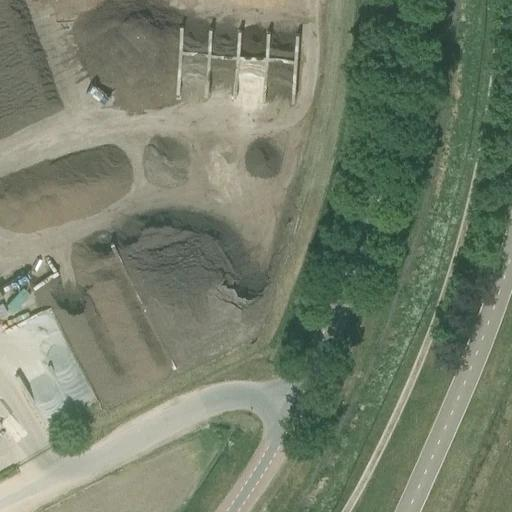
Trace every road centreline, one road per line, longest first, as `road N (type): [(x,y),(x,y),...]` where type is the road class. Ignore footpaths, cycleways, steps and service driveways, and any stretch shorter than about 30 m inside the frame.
road 1 (track): [(343,511),(435,324),(481,171),(501,0)]
road 2 (unclassified): [(293,409),(369,213),(402,0)]
road 3 (unclassified): [(0,506),(225,396),(293,409)]
